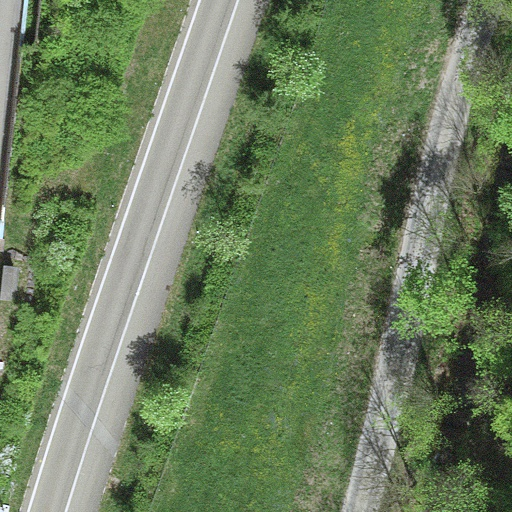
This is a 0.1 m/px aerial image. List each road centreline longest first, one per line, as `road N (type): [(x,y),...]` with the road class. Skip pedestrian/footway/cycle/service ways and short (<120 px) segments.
road 1 (motorway): [(70,511),(111,356),(231,0)]
road 2 (unclassified): [(486,0),(362,511)]
